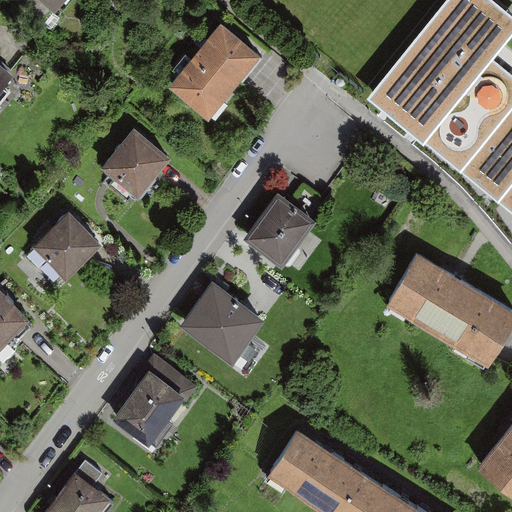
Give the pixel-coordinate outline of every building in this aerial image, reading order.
[(511,16),(492,0),(447,0),(366,99),(511,216),(511,76),(493,61),(511,37),(511,16)] [(261,56),(220,23),(169,86),(210,119),(261,56)] [(0,85),(11,72),(0,63),(0,85)] [(132,128),(103,165),(115,175),(140,194),(169,158),(132,128)] [(277,191),(243,236),(283,266),(317,221),(277,191)] [(101,240),(68,209),(34,246),(68,277),(101,240)] [(511,306),(458,276),(418,254),(388,306),(489,362),(511,322),(511,306)] [(213,277),(179,322),(233,362),(267,317),(213,277)] [(14,305),(0,291),(0,344),(26,317),(14,305)] [(187,395),(148,368),(113,418),(153,445),(187,395)] [(511,420),(477,465),(511,492),(511,420)] [(329,449),(297,429),(266,478),(319,511),(428,511),(423,509),(329,449)] [(97,511),(108,496),(71,472),(44,511),(97,511)]
